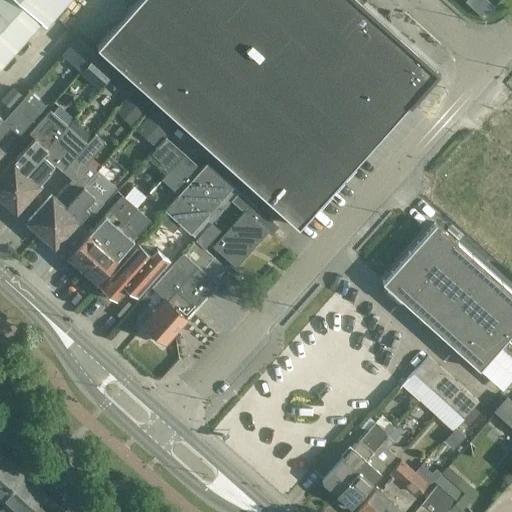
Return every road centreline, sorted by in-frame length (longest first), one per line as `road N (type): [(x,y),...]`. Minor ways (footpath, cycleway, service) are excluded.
road 1 (unclassified): [(169,420),(277,310),(490,65)]
road 2 (tertiary): [(11,285),(92,395),(148,443)]
road 3 (tertiary): [(169,420),(11,285)]
road 4 (residential): [(132,511),(0,395)]
road 5 (tertiary): [(273,511),(169,420)]
